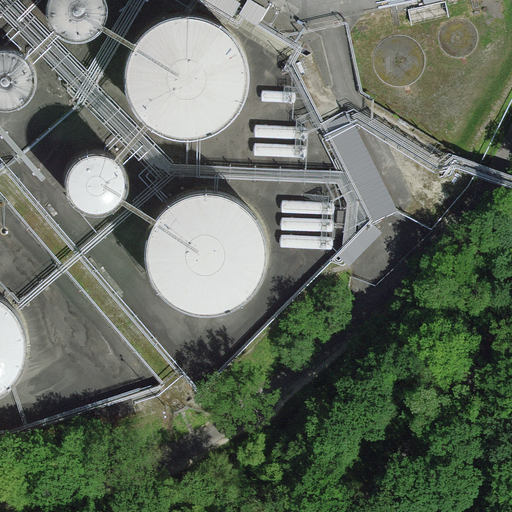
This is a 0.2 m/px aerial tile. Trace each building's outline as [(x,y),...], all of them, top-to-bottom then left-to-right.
[(52,0),(51,11),(55,24),(62,33),(70,37),(80,38),(91,36),(102,27),(106,19),(107,7),(105,0),(52,0)] [(193,16),(180,17),(164,22),(155,29),(147,35),(141,43),(136,53),(133,63),(131,75),(132,87),(135,98),(140,108),(147,118),(157,127),(170,134),(182,137),(199,138),(211,135),(223,130),(232,123),(242,113),(248,103),(252,92),(253,77),(252,63),(247,50),(241,40),(234,32),(224,25),(214,20),(205,17),(193,16)] [(27,57),(16,52),(7,52),(0,53),(0,106),(1,107),(11,108),(22,106),(33,97),(37,89),(38,77),(34,65),(27,57)] [(355,114),(335,127),(381,224),(405,212),(355,114)] [(118,157),(107,153),(98,152),(87,156),(79,162),(74,171),(73,182),(77,195),(84,203),(92,208),(102,209),(113,206),(124,198),(128,189),(129,178),(125,166),(118,157)] [(213,191),(200,192),(185,198),(176,204),(168,211),(162,218),(157,228),(153,238),(152,250),(153,262),(156,274),(160,284),(168,294),(178,302),(190,309),(203,313),(220,313),(232,310),(244,305),(253,299),(262,288),(268,278),(272,267),(274,253),(272,238),(268,225),(262,215),(255,207),(245,200),(235,195),(226,193),(213,191)] [(0,395),(10,389),(20,379),(26,370),(31,358),(33,342),(31,330),(27,320),(21,310),(13,301),(2,294),(0,293),(0,395)]
